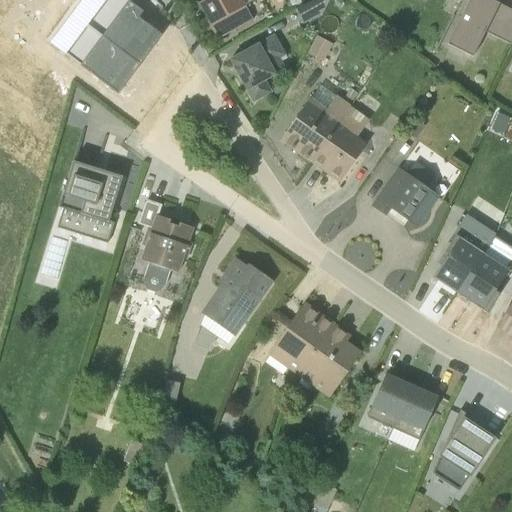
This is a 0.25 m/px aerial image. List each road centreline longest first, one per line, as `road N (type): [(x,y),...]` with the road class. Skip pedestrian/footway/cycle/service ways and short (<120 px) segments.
road 1 (residential): [(315,257),(164,150),(167,119),(180,105),(202,95),(210,101)]
road 2 (residential): [(511,386),(315,257)]
road 3 (residential): [(210,101),(315,257)]
